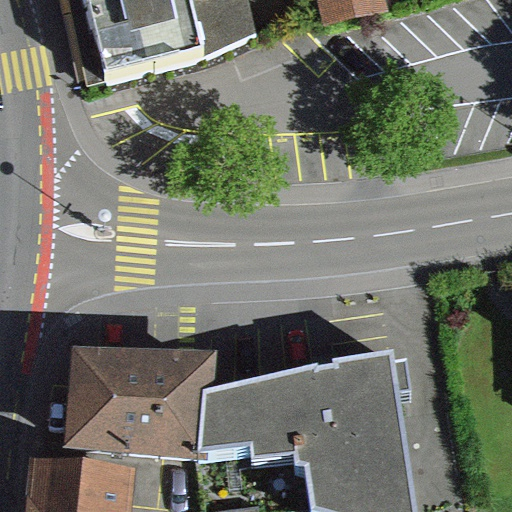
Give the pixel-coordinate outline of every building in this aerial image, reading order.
[(87,0),(109,82),(202,58),(187,0),(87,0)] [(386,0),(318,0),(324,27),(389,13),(386,0)] [(217,364),(72,359),(65,462),(201,471),(202,464),(205,407),(216,404),(217,364)] [(216,404),(205,407),(202,464),(255,459),(255,473),(297,470),(298,480),(310,482),(312,511),(413,511),(393,368),(216,404)] [(130,511),(133,479),(30,470),(26,511),(130,511)]
